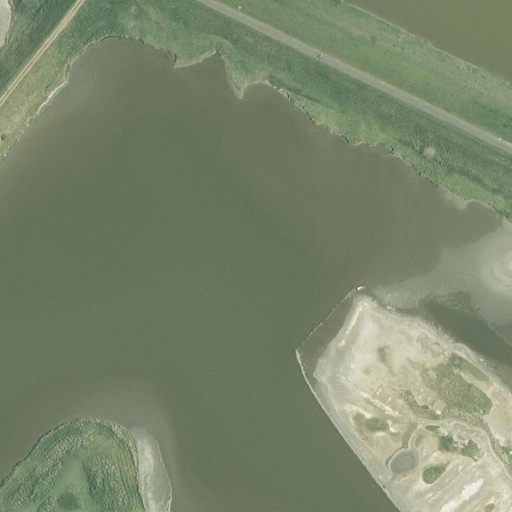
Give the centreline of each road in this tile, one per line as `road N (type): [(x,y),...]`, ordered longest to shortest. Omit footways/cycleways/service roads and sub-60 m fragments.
road 1 (unclassified): [(511,149),(205,0)]
road 2 (track): [(0,102),(81,0)]
